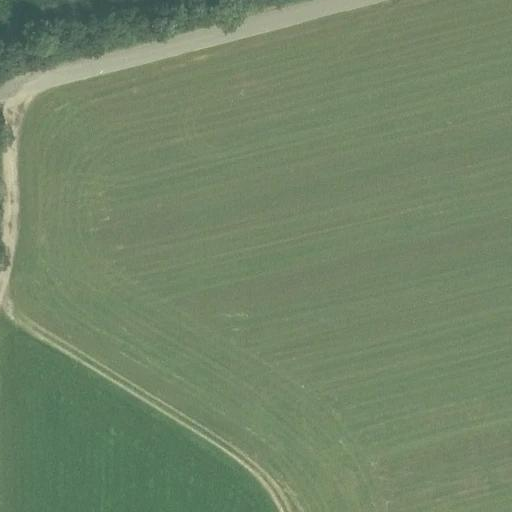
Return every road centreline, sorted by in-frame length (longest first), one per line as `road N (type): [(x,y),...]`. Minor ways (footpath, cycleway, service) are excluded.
road 1 (tertiary): [(358,0),(0,90)]
road 2 (track): [(11,87),(0,279)]
